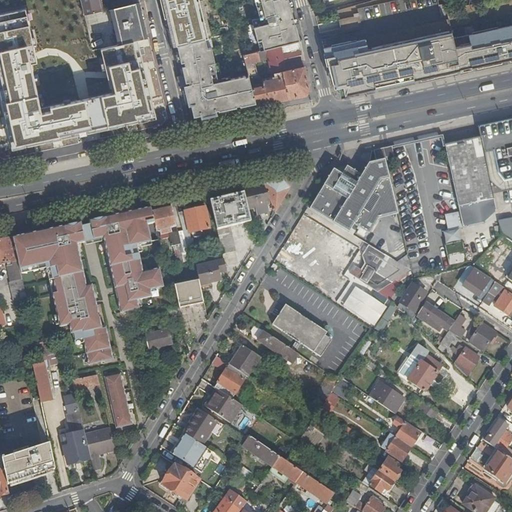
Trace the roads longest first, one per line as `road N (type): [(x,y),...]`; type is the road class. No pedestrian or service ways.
road 1 (residential): [(122,485),(329,137)]
road 2 (primary): [(0,209),(329,137)]
road 3 (primary): [(186,151),(0,189)]
road 4 (primary): [(511,79),(326,119)]
road 5 (primary): [(329,137),(511,99)]
road 6 (residential): [(511,367),(414,511)]
road 7 (residential): [(148,0),(186,151)]
road 8 (primary): [(326,119),(186,151)]
road 9 (residential): [(326,119),(300,0)]
